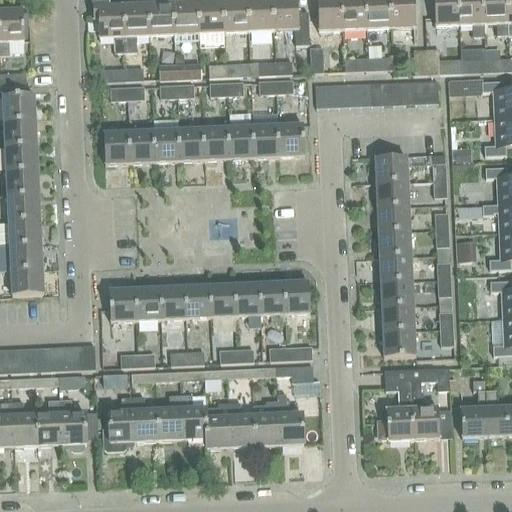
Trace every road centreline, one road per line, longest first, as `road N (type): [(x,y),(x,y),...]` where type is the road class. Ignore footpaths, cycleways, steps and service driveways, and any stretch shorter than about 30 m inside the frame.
road 1 (residential): [(346,508),(328,131),(433,121)]
road 2 (residential): [(0,339),(69,336),(78,321),(64,0)]
road 3 (residential): [(346,508),(511,502)]
